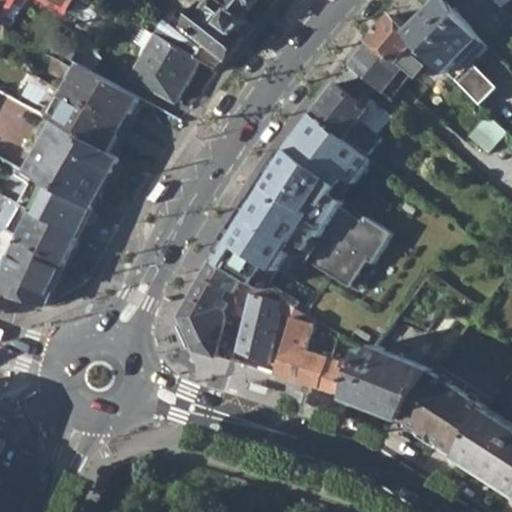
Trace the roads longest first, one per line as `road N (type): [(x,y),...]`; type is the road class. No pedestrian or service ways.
road 1 (primary): [(339,0),(189,206)]
road 2 (tertiary): [(280,432),(372,468),(440,511)]
road 3 (primary): [(142,356),(144,326),(189,206)]
road 4 (primary): [(189,206),(94,332)]
road 5 (tertiary): [(129,416),(152,412),(280,432)]
road 6 (tertiary): [(280,432),(148,373)]
